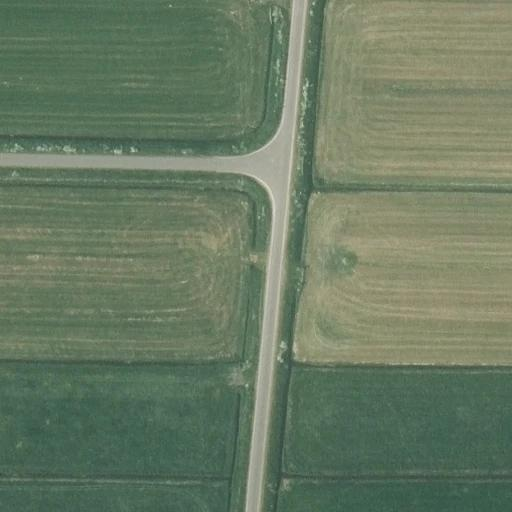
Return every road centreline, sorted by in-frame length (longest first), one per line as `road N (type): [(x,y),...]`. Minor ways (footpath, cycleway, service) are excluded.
road 1 (unclassified): [(250,511),(282,162)]
road 2 (unclassified): [(282,162),(0,161)]
road 3 (unclassified): [(282,162),(297,0)]
